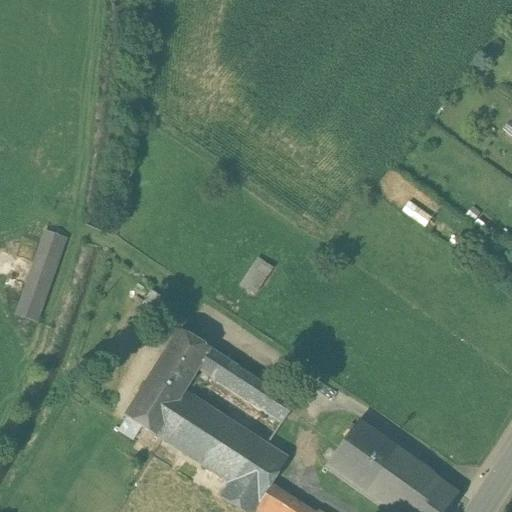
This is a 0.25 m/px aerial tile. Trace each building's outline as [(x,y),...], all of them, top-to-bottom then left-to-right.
[(45,232),(16,315),(35,322),(64,239),(45,232)] [(265,280),(251,271),(240,287),(254,296),(265,280)] [(175,306),(151,292),(141,308),(165,323),(175,306)] [(178,332),(124,418),(155,437),(183,392),(197,369),(209,351),(178,332)] [(294,405),(209,351),(197,369),(202,373),(199,378),(206,382),(209,378),(281,424),(294,405)] [(287,459),(183,392),(155,437),(228,484),(219,497),(242,511),(252,511),(254,510),(269,486),(287,459)] [(447,511),(460,494),(358,421),(325,468),(386,511),(447,511)] [(310,511),(269,486),(254,510),(257,511),(310,511)]
